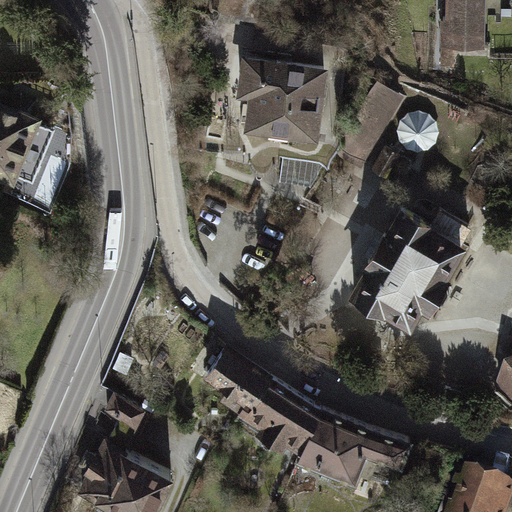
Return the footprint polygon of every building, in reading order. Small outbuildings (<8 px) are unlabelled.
[(496,50),(495,0),(453,0),(454,51),(496,50)] [(301,56),(254,50),(248,96),(261,97),(256,132),(332,141),(341,69),(300,63),(301,56)] [(362,161),(401,95),(380,83),(341,149),(362,161)] [(52,110),(0,88),(0,167),(23,177),(27,170),(41,176),(63,125),(48,119),(52,110)] [(403,114),(408,148),(444,143),(439,109),(403,114)] [(433,224),(405,208),(358,292),(410,321),(422,299),(430,304),(444,301),(452,289),(448,275),(445,274),(463,242),(460,240),(469,225),(441,209),(433,224)] [(279,379),(234,349),(216,376),(235,389),(226,402),(251,419),(279,379)] [(511,351),(506,353),(496,380),(511,396),(511,351)] [(332,414),(279,379),(251,419),(305,455),(332,414)] [(160,406),(126,387),(114,409),(130,418),(90,489),(131,511),(164,511),(186,473),(138,446),(160,406)] [(408,443),(332,414),(311,464),(366,485),(377,456),(399,465),(408,443)] [(506,511),(511,495),(511,490),(461,473),(447,511),(506,511)]
